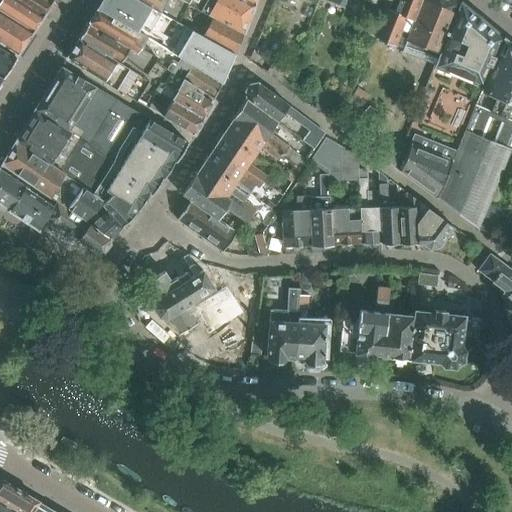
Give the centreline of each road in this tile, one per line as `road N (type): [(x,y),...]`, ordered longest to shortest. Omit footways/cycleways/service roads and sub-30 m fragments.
road 1 (residential): [(486,416),(390,395),(207,386),(140,352),(95,313)]
road 2 (residential): [(148,225),(216,260),(249,266),(420,256),(467,274)]
road 3 (residential): [(488,243),(240,66)]
road 4 (residential): [(148,225),(240,66)]
road 5 (residential): [(467,274),(494,310),(500,344),(486,416)]
road 6 (residential): [(0,123),(75,2)]
